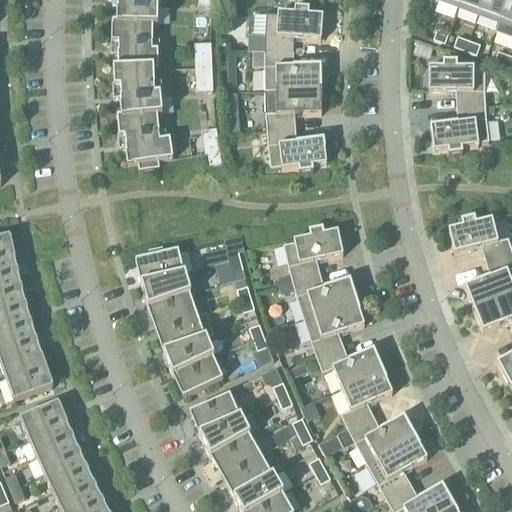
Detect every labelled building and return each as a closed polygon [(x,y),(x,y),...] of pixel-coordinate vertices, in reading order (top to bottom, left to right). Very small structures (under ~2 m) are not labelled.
[(117,76),(152,75),(158,75),(156,46),(152,46),(152,30),(157,30),(157,1),(152,1),(152,0),(112,0),(111,10),(117,10),(117,26),(112,26),(111,57),(117,58),(117,76)] [(212,11),(213,0),(198,0),(198,9),(212,11)] [(458,12),(461,0),(438,0),(437,4),(458,12)] [(478,19),(484,0),(461,0),(458,12),(478,19)] [(495,36),(507,0),(484,0),(478,19),(498,27),(495,35),(495,36)] [(511,0),(507,0),(495,36),(511,41),(511,0)] [(264,56),(293,57),(293,43),(320,45),(322,20),(308,19),(308,13),(294,12),(294,18),(277,17),(277,19),(266,19),(264,41),(264,56)] [(444,48),(448,37),(438,33),(434,44),(444,48)] [(465,56),(468,45),(459,41),(455,52),(465,56)] [(217,42),(217,55),(230,55),(231,42),(217,42)] [(468,45),(465,56),(476,60),(480,50),(468,45)] [(195,96),(212,95),(210,48),(193,49),(195,96)] [(292,71),(293,57),(264,56),(263,72),(264,96),(320,94),(320,70),(292,71)] [(505,71),(509,60),(497,56),(494,66),(505,71)] [(220,63),(220,75),(233,75),(233,62),(220,63)] [(456,112),(485,110),(484,97),(484,75),(473,74),(473,72),(456,72),(456,66),(442,65),(442,71),(428,71),(428,96),(455,96),(456,112)] [(157,136),(155,123),(161,123),(158,94),(153,94),(152,75),(117,76),(112,76),(113,108),(119,107),(120,123),(115,124),(118,152),(123,151),(126,169),(136,168),(137,175),(157,171),(156,165),(171,162),(168,143),(163,144),(161,136),(157,136)] [(266,136),(294,133),(293,119),(321,118),(320,94),(264,96),(265,118),(266,136)] [(485,110),(456,112),(457,128),(430,131),(433,156),(447,154),(448,160),(462,158),(461,152),(478,150),(477,147),(488,146),(486,124),(485,110)] [(221,167),(215,133),(201,135),(204,158),(207,157),(209,169),(221,167)] [(294,133),(266,136),(267,151),(270,173),(281,171),(281,174),(298,172),(298,178),(313,176),(312,170),(326,169),(323,144),(296,147),(294,133)] [(485,266),(511,257),(508,243),(497,246),(491,223),(475,227),(474,221),(460,225),(461,231),(447,234),(453,258),(480,252),(485,266)] [(291,287),(319,279),(316,265),(342,260),(337,235),(323,238),(322,233),(308,236),(309,241),(293,245),(293,248),(283,250),(287,272),(291,287)] [(0,266),(13,264),(8,243),(10,243),(9,240),(0,241),(0,266)] [(229,266),(239,263),(236,252),(226,254),(229,266)] [(140,289),(184,279),(184,278),(183,278),(177,255),(163,258),(162,253),(148,256),(149,262),(135,265),(135,268),(137,267),(141,288),(140,289)] [(473,313),(511,298),(511,257),(485,266),(490,281),(464,291),(473,313)] [(239,263),(229,266),(232,278),(242,275),(239,263)] [(0,286),(18,282),(14,264),(13,264),(0,266),(0,286)] [(147,312),(190,297),(184,279),(140,289),(147,312)] [(303,325),(356,307),(349,285),(323,293),(319,279),(291,287),(295,302),(303,325)] [(289,280),(274,285),(275,290),(291,286),(289,280)] [(0,305),(22,299),(18,282),(0,286),(0,305)] [(291,287),(279,290),(281,298),(293,295),(291,287)] [(239,306),(250,303),(247,291),(236,294),(239,306)] [(154,335),(196,321),(189,299),(190,298),(190,297),(147,312),(147,313),(148,313),(156,334),(154,335)] [(511,336),(511,298),(473,313),(482,336),(507,326),(511,336)] [(0,324),(27,317),(22,299),(0,305),(0,324)] [(250,303),(239,306),(243,317),(254,314),(250,303)] [(316,362),(342,352),(337,339),(364,330),(356,307),(303,325),(310,348),(316,362)] [(0,344),(32,334),(27,317),(0,324),(0,344)] [(205,343),(213,340),(205,317),(196,321),(154,335),(154,336),(156,335),(164,356),(162,357),(163,358),(205,343)] [(252,344),(263,340),(259,329),(248,333),(252,344)] [(0,363),(38,351),(32,334),(0,344),(0,363)] [(172,380),(213,361),(205,344),(213,340),(205,343),(163,358),(172,380)] [(263,340),(252,344),(257,356),(267,352),(263,340)] [(492,344),(479,345),(481,360),(494,359),(492,344)] [(0,369),(5,382),(43,369),(44,369),(38,351),(0,363),(0,369)] [(341,394),(382,376),(373,354),(347,365),(342,352),(316,362),(322,378),(332,374),(341,394)] [(227,353),(213,357),(219,377),(233,373),(227,353)] [(508,388),(511,385),(511,358),(496,367),(508,388)] [(213,361),(172,380),(172,381),(173,380),(182,399),(181,400),(182,402),(222,384),(212,362),(213,361)] [(43,369),(5,382),(13,406),(52,391),(52,389),(50,389),(43,369)] [(347,435),(373,422),(367,409),(392,398),(382,376),(341,394),(350,415),(340,419),(347,435)] [(277,403),(287,399),(282,387),(272,392),(277,403)] [(199,440),(240,421),(239,421),(229,399),(189,417),(190,419),(191,419),(200,438),(198,439),(199,440)] [(287,399),(277,403),(282,414),(292,410),(287,399)] [(28,445),(65,429),(57,410),(58,409),(57,407),(19,422),(28,445)] [(209,461),(249,439),(240,421),(199,440),(209,461)] [(366,470),(415,442),(403,421),(379,435),(373,422),(347,435),(354,449),(366,470)] [(297,439),(307,434),(301,423),(291,428),(297,439)] [(291,428),(284,431),(284,432),(290,443),(297,439),(291,428)] [(36,462),(74,446),(66,429),(65,429),(28,445),(36,462)] [(307,434),(297,439),(302,450),(312,445),(307,434)] [(425,457),(438,449),(431,435),(417,442),(425,457)] [(223,482),(259,460),(248,440),(249,439),(209,461),(210,462),(211,461),(222,481),(221,482),(221,483),(223,482)] [(385,504),(410,490),(402,477),(426,463),(415,442),(366,470),(385,504)] [(43,480),(81,463),(74,446),(36,462),(43,480)] [(5,455),(0,457),(0,470),(9,467),(5,455)] [(233,503),(272,480),(271,480),(259,460),(223,482),(234,501),(233,502),(233,503)] [(51,496),(89,479),(81,463),(43,480),(51,496)] [(314,478),(324,473),(318,463),(308,468),(314,478)] [(324,473),(314,478),(320,489),(330,484),(324,473)] [(9,494),(19,490),(14,479),(5,482),(9,494)] [(58,511),(62,511),(97,495),(89,479),(51,496),(58,511)] [(238,511),(255,511),(282,497),(272,480),(233,503),(238,511)] [(19,490),(9,494),(15,506),(24,502),(19,490)] [(450,511),(453,511),(441,490),(418,504),(410,490),(385,504),(389,511),(450,511)] [(103,511),(105,511),(97,495),(62,511),(103,511)] [(4,497),(0,498),(0,510),(8,507),(4,497)] [(282,497),(255,511),(289,511),(283,498),(281,498),(282,498),(282,497)]
